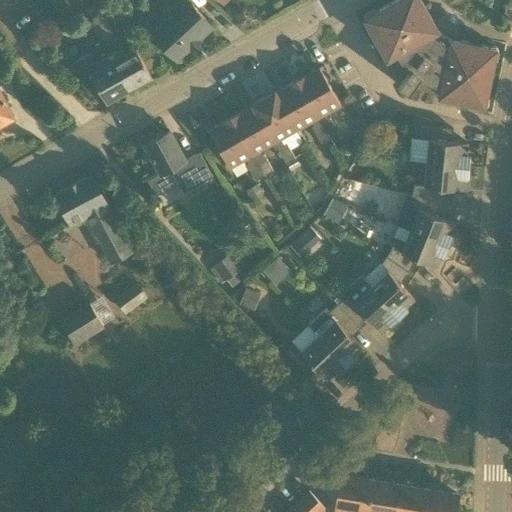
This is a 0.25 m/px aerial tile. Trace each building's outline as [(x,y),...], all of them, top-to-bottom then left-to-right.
[(15,0),(14,1),(37,22),(53,4),(48,0),(15,0)] [(186,0),(175,10),(174,9),(162,20),(162,21),(150,33),(176,62),(215,27),(190,0),(186,0)] [(387,57),(389,56),(391,61),(394,65),(398,70),(403,65),(409,71),(399,86),(409,93),(415,84),(419,86),(422,88),(429,90),(433,92),(439,93),(439,95),(479,103),(481,92),(486,93),(493,59),(488,58),(490,47),(459,40),(459,35),(457,31),(454,26),(448,22),(443,20),(438,20),(433,21),(420,0),(394,0),(374,12),(377,16),(367,22),(377,39),(387,57)] [(91,20),(129,89),(151,76),(135,47),(125,53),(104,13),(91,20)] [(106,102),(129,89),(91,20),(77,28),(90,53),(71,64),(89,96),(90,96),(90,95),(99,89),(106,102)] [(319,67),(297,80),(330,138),(339,133),(330,117),(328,119),(325,113),(340,104),(319,67)] [(321,143),(330,138),(297,80),(275,92),(275,91),(274,92),(296,130),(311,121),(314,126),(312,128),(321,143)] [(0,122),(2,122),(4,122),(8,120),(9,118),(14,115),(0,90),(0,122)] [(252,104),(274,142),(286,163),(295,158),(286,142),(284,143),(281,138),(296,130),(274,92),(252,104)] [(230,118),(263,176),(273,170),(264,155),(262,156),(259,151),(274,142),(252,104),(252,105),(230,118)] [(255,181),(263,176),(230,118),(208,130),(229,168),(245,159),(248,164),(246,165),(255,181)] [(420,125),(419,138),(429,139),(429,140),(428,148),(426,162),(468,166),(470,155),(466,154),(467,147),(467,142),(457,141),(452,141),(444,140),(439,140),(440,127),(420,125)] [(145,146),(161,174),(170,169),(183,193),(212,178),(199,153),(185,161),(170,132),(169,131),(168,132),(146,144),(144,144),(145,146)] [(339,146),(339,154),(350,154),(350,146),(339,146)] [(359,150),(356,163),(364,165),(368,162),(371,154),(359,150)] [(414,184),(412,194),(439,201),(442,187),(447,188),(462,189),(463,188),(464,178),(467,178),(468,175),(468,166),(426,162),(424,185),(414,184)] [(132,252),(91,174),(89,175),(56,193),(54,194),(71,224),(86,216),(110,263),(132,252)] [(347,177),(343,195),(360,199),(364,181),(347,177)] [(247,191),(252,199),(261,193),(256,185),(247,191)] [(403,201),(394,223),(410,230),(449,246),(453,234),(450,233),(454,222),(440,217),(435,215),(439,201),(412,194),(410,204),(403,201)] [(333,197),(323,214),(333,220),(343,202),(333,197)] [(345,229),(337,223),(331,232),(340,237),(345,229)] [(392,248),(387,256),(408,270),(417,258),(422,260),(425,261),(437,266),(441,255),(444,257),(449,246),(410,230),(405,241),(402,240),(396,238),(392,248)] [(308,253),(319,241),(308,231),(297,243),(308,253)] [(228,253),(213,265),(225,281),(223,283),(227,288),(231,285),(232,287),(245,277),(239,270),(240,269),(228,253)] [(388,270),(371,286),(399,317),(408,309),(406,306),(409,303),(414,299),(408,292),(404,287),(399,283),(408,270),(387,256),(381,263),(388,270)] [(277,257),(263,270),(271,278),(285,265),(277,257)] [(125,312),(146,296),(137,284),(116,300),(125,312)] [(347,295),(338,303),(357,324),(366,316),(369,319),(374,324),(379,331),(388,323),(390,325),(399,317),(371,286),(354,302),(347,295)] [(246,289),(239,305),(254,311),(260,295),(246,289)] [(74,343),(104,325),(90,302),(60,320),(74,343)] [(325,308),(308,324),(318,335),(346,366),(355,358),(353,355),(361,347),(352,336),(351,335),(348,332),(357,324),(338,303),(328,312),(325,308)] [(294,344),(285,352),(287,354),(298,367),(307,358),(311,362),(316,368),(327,379),(335,371),(338,374),(343,369),(346,366),(318,335),(312,340),(301,351),(294,344)] [(337,506),(335,511),(366,511),(372,479),(341,474),(336,506),(337,506)] [(372,479),(366,511),(394,511),(399,484),(372,479)] [(394,511),(423,511),(427,489),(399,484),(394,511)] [(423,511),(454,511),(457,494),(427,489),(423,511)] [(300,499),(312,511),(323,511),(327,509),(309,490),(300,499)] [(295,511),(312,511),(300,499),(291,508),(295,511)]
